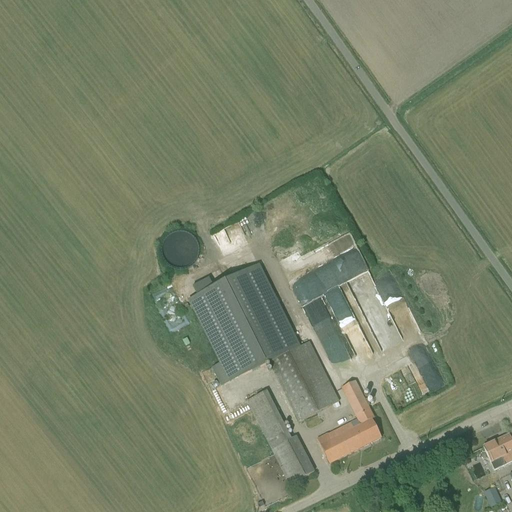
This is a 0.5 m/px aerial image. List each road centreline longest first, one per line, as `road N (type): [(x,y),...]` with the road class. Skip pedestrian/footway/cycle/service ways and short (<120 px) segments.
road 1 (unclassified): [(511,287),(307,0)]
road 2 (unclassified): [(290,511),(510,406)]
